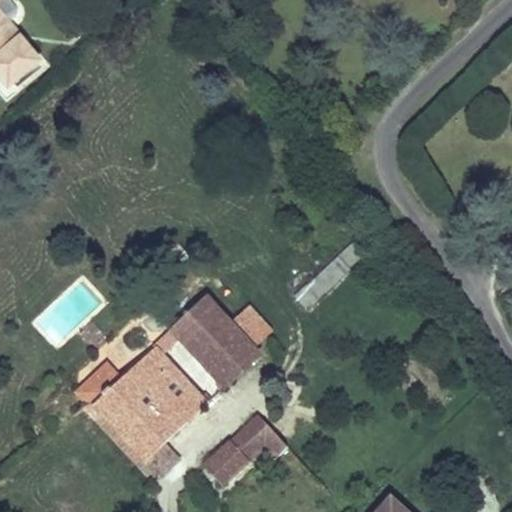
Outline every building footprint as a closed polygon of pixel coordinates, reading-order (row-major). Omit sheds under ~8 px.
[(0,0),(0,76),(8,87),(39,62),(0,13),(0,0)] [(362,236),(352,245),(360,254),(363,258),(374,250),(362,236)] [(352,245),(337,258),(346,267),(360,254),(352,245)] [(346,267),(337,258),(307,286),(318,299),(349,271),(346,267)] [(259,358),(207,300),(120,381),(97,403),(93,405),(145,462),(164,445),(206,406),(200,399),(187,386),(180,378),(161,357),(180,339),(199,360),(206,367),(219,382),(226,388),(259,358)] [(206,367),(199,360),(180,378),(187,386),(206,367)] [(97,403),(120,381),(107,366),(78,393),(90,407),(93,405),(97,403)] [(226,388),(219,382),(215,386),(221,392),(226,388)] [(211,402),(205,395),(200,399),(206,406),(211,402)] [(180,461),(164,445),(145,462),(93,405),(90,407),(84,409),(154,486),(180,461)] [(288,449),(258,417),(204,467),(223,488),(249,463),(249,462),(244,457),(261,442),(266,447),(263,449),(275,461),(280,456),(288,449)] [(261,442),(244,457),(249,462),(263,449),(266,447),(261,442)] [(294,456),(288,449),(280,456),(287,463),(294,456)] [(378,511),(409,511),(393,497),(378,511)]
